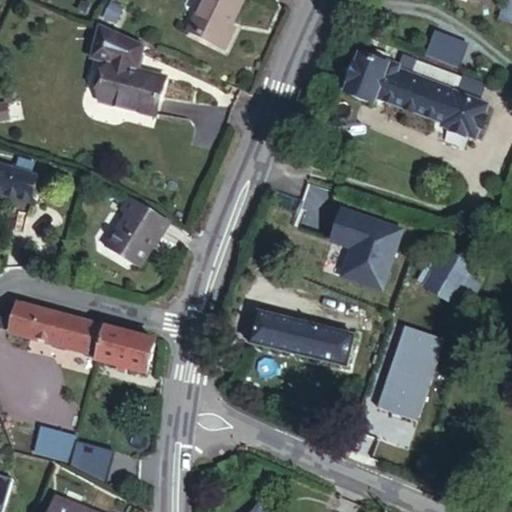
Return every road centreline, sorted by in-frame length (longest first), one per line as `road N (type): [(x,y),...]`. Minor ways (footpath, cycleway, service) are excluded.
road 1 (residential): [(189,330),(334,0)]
road 2 (unclassified): [(179,411),(435,511)]
road 3 (residential): [(0,289),(29,285),(189,330)]
